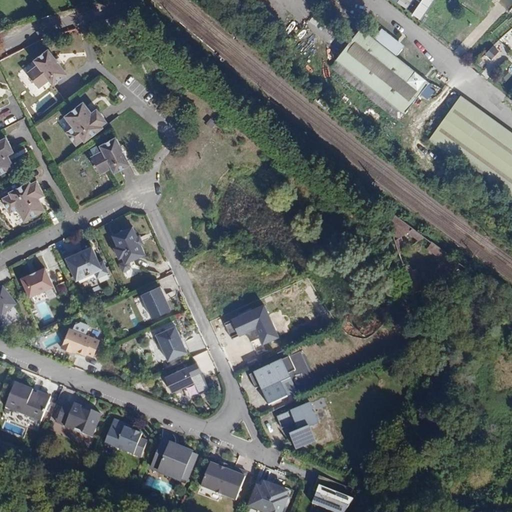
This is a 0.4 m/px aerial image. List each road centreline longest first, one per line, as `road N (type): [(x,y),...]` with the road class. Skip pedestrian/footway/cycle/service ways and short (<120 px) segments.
road 1 (residential): [(239,399),(147,184)]
road 2 (residential): [(0,347),(205,431)]
road 3 (residential): [(147,184),(174,136),(93,62),(80,18)]
road 4 (residential): [(205,431),(263,456),(239,399)]
